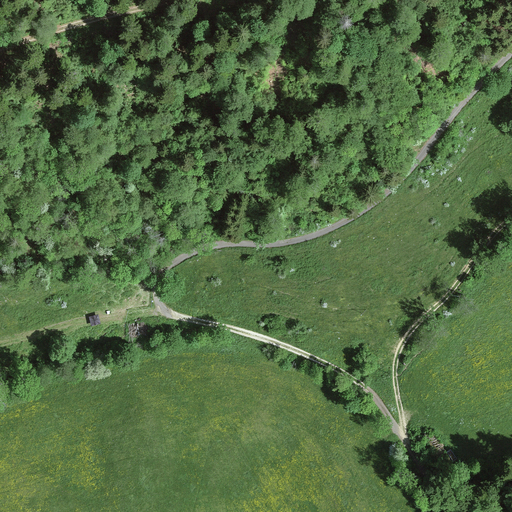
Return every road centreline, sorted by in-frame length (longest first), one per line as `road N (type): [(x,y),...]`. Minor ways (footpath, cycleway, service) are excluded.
road 1 (track): [(160,297),(163,274),(199,250),(282,243),(350,221),(410,171),(511,54)]
road 2 (track): [(160,297),(177,314),(274,340),(353,375),(401,428),(453,511)]
road 3 (track): [(179,0),(0,47)]
